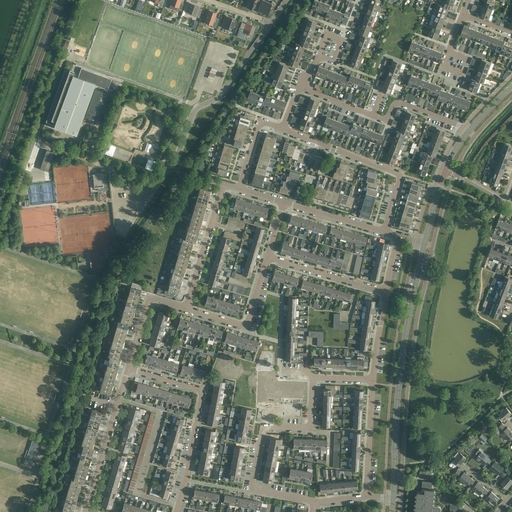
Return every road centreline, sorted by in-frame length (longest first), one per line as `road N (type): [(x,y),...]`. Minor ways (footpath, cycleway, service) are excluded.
road 1 (secondary): [(391,497),(402,352),(424,242)]
road 2 (residential): [(222,183),(170,166),(193,110),(221,95),(270,22)]
road 3 (residential): [(314,501),(253,482),(262,430),(310,425),(313,377)]
road 4 (residential): [(176,511),(200,390),(128,367)]
road 5 (residential): [(468,130),(400,102),(384,120),(298,87)]
road 6 (residential): [(384,231),(402,173),(282,128)]
road 7 (residential): [(85,511),(128,367)]
road 8 (residential): [(185,309),(246,322),(267,256)]
road 9 (residential): [(185,309),(222,183)]
road 10 (residential): [(385,290),(267,256)]
